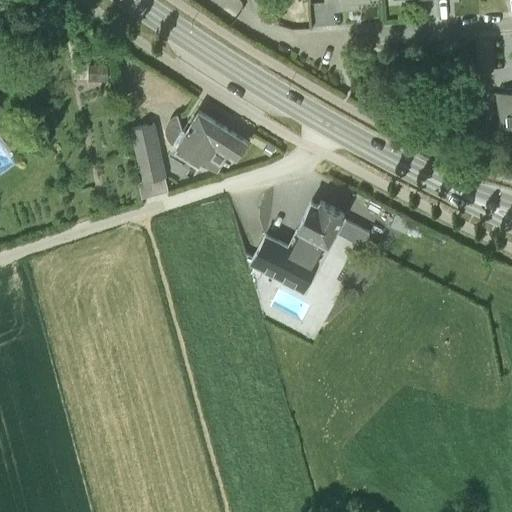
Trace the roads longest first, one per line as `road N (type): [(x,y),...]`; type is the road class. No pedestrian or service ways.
road 1 (primary): [(331,126),(132,0)]
road 2 (residential): [(331,126),(301,161),(142,210)]
road 3 (residential): [(511,22),(307,38)]
road 4 (primary): [(466,197),(331,126)]
road 5 (track): [(142,210),(0,257)]
